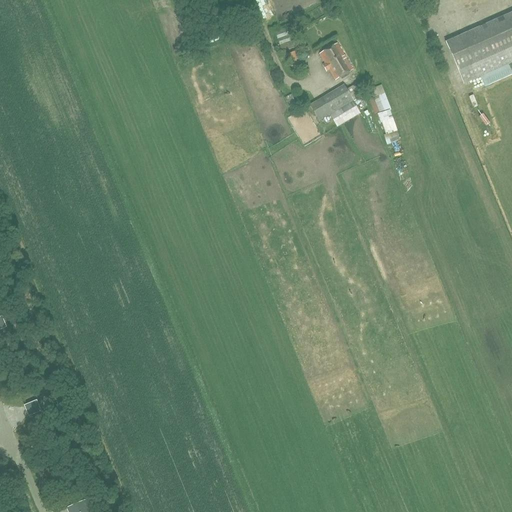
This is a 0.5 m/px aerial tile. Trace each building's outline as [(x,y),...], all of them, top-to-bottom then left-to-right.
[(485,86),(511,74),(511,73),(508,64),(511,61),(511,12),(446,43),(464,83),(480,76),(485,86)] [(281,52),(293,47),(287,29),(275,33),(281,52)] [(335,80),(352,70),(337,44),(320,55),(335,80)] [(368,71),(374,68),(366,46),(360,49),(368,71)] [(290,65),(302,60),(298,50),(286,54),(290,65)] [(360,93),(355,84),(345,90),(343,85),(322,98),(310,106),(318,121),(332,113),(352,101),(351,99),(360,93)] [(384,131),(397,128),(386,90),(377,92),(381,108),(378,109),(384,131)] [(400,134),(389,136),(392,148),(402,145),(400,134)] [(34,392),(24,393),(24,400),(35,399),(34,392)] [(28,416),(41,411),(36,400),(23,405),(28,416)] [(67,511),(91,511),(86,499),(66,507),(67,511)]
